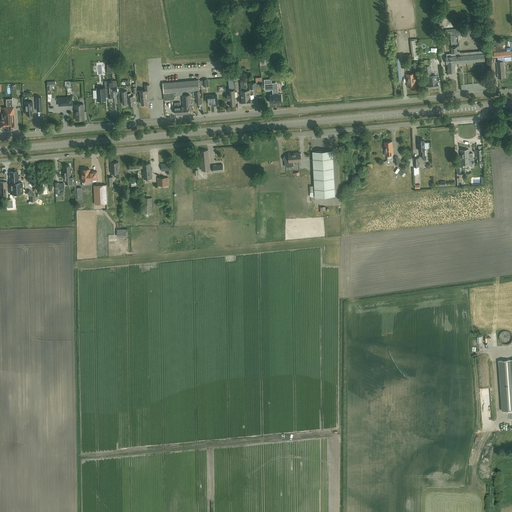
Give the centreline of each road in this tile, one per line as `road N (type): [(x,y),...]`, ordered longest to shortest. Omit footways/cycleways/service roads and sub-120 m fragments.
road 1 (unclassified): [(0,161),(484,118)]
road 2 (secondary): [(0,149),(482,105)]
road 3 (residential): [(0,136),(481,94)]
